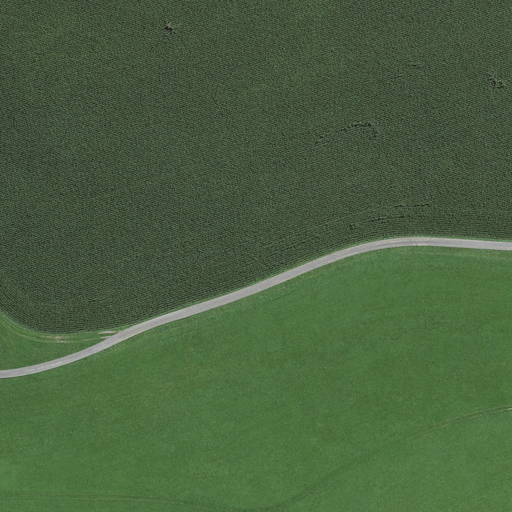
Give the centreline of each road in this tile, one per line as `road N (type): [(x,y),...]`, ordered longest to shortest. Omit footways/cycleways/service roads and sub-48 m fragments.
road 1 (track): [(511,246),(387,246),(139,331),(84,358),(0,374)]
road 2 (track): [(267,511),(372,452),(511,410)]
road 3 (track): [(0,497),(212,511)]
